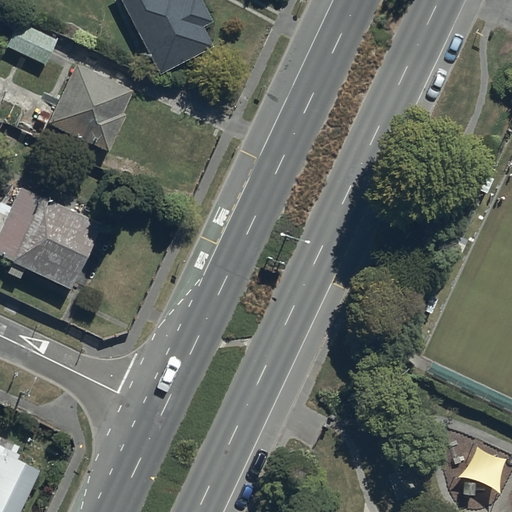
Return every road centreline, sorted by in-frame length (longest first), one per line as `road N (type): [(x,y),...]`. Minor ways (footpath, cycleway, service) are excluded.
road 1 (secondary): [(438,0),(197,511)]
road 2 (secondary): [(163,412),(361,0)]
road 3 (residential): [(0,336),(163,412)]
